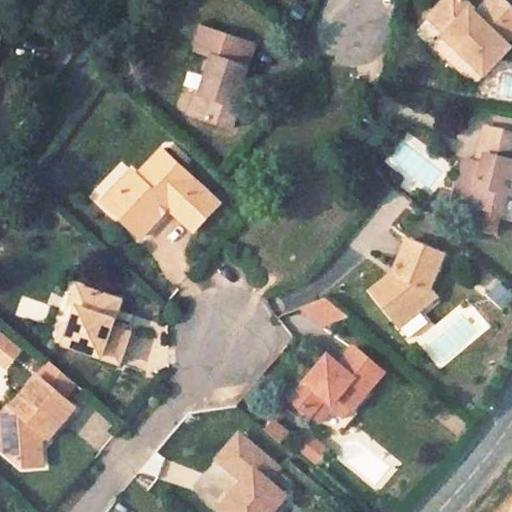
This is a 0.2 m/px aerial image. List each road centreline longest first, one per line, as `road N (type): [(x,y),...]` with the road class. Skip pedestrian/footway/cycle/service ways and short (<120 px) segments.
road 1 (residential): [(125,0),(97,54),(0,190)]
road 2 (residential): [(85,511),(230,336)]
